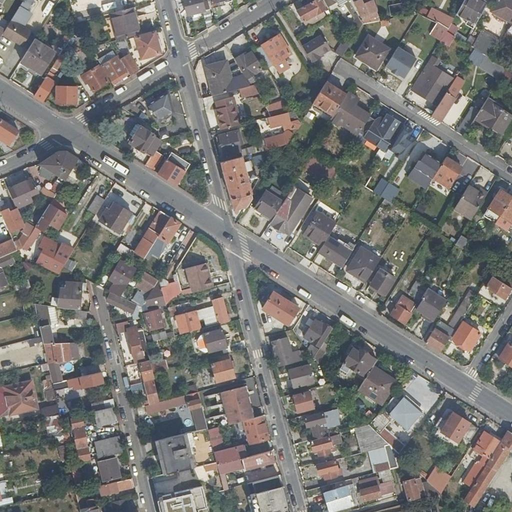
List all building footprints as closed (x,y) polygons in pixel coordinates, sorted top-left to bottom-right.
[(4,31),(3,34),(21,45),(29,32),(22,28),(30,15),(25,12),(32,0),(23,0),(21,4),(4,31)] [(35,0),(32,0),(25,12),(30,15),(38,2),(35,0)] [(180,0),(184,16),(200,12),(205,30),(211,26),(204,0),(201,0),(199,1),(198,0),(180,0)] [(317,0),(316,0),(301,9),(311,25),(315,22),(316,23),(323,18),(321,13),(323,11),(317,0)] [(351,23),(349,27),(354,35),(360,27),(359,26),(356,21),(343,0),(322,0),(326,7),(333,3),(336,7),(340,5),(351,23)] [(365,0),(353,5),(358,20),(356,21),(359,26),(375,22),(372,8),(368,0),(365,0)] [(484,6),(473,0),(462,0),(456,12),(474,23),(484,6)] [(511,0),(495,0),(489,12),(509,23),(509,22),(511,17),(511,0)] [(143,34),(136,7),(132,8),(139,35),(143,34)] [(139,35),(132,8),(112,14),(119,40),(139,35)] [(301,24),(304,29),(311,25),(301,9),(292,13),(299,24),(301,24)] [(433,24),(435,23),(437,24),(446,30),(449,24),(428,11),(424,19),(433,24)] [(119,40),(112,14),(109,14),(110,18),(105,19),(111,42),(119,40)] [(452,19),(449,24),(446,30),(453,34),(459,23),(452,19)] [(446,30),(437,24),(431,33),(440,39),(444,32),(446,30)] [(482,30),(473,48),(490,58),(500,40),(482,30)] [(29,32),(21,45),(28,49),(36,37),(29,32)] [(136,38),(129,39),(132,49),(138,47),(141,59),(161,54),(155,32),(136,37),(136,38)] [(452,37),(444,32),(440,39),(438,42),(437,44),(445,48),(449,41),(452,37)] [(67,43),(71,36),(67,33),(62,40),(67,43)] [(330,51),(321,36),(301,48),(311,65),(320,60),(319,58),(330,51)] [(276,37),(253,51),(265,70),(271,66),(277,75),(287,69),(281,60),(288,55),(276,37)] [(373,69),(385,51),(365,38),(353,57),(373,69)] [(34,39),(21,60),(41,73),(54,52),(34,39)] [(63,49),(67,43),(62,40),(58,46),(63,49)] [(341,41),(333,56),(339,59),(346,49),(341,41)] [(416,59),(398,47),(386,67),(404,79),(416,59)] [(479,63),(480,61),(491,68),(494,63),(488,60),(472,50),(468,57),(479,63)] [(64,59),(69,66),(75,62),(68,51),(62,55),(64,59)] [(34,96),(42,102),(55,83),(51,80),(64,59),(62,55),(61,53),(34,96)] [(245,80),(259,71),(248,54),(241,58),(239,56),(232,60),(245,80)] [(120,61),(129,76),(138,70),(129,55),(120,61)] [(107,63),(101,67),(110,81),(118,76),(121,80),(127,77),(124,73),(125,72),(116,58),(114,59),(113,57),(106,62),(107,63)] [(98,62),(101,67),(107,63),(106,62),(104,58),(98,62)] [(231,62),(222,65),(230,92),(235,90),(247,87),(231,62)] [(453,79),(427,63),(411,90),(437,106),(448,87),(453,79)] [(494,63),(491,68),(501,74),(504,70),(494,63)] [(207,78),(205,78),(210,97),(230,92),(222,65),(205,69),(207,78)] [(108,82),(99,67),(81,77),(85,83),(87,81),(94,92),(108,82)] [(118,76),(110,81),(113,86),(121,80),(118,76)] [(324,84),(319,91),(310,105),(330,117),(343,96),(324,84)] [(235,90),(238,98),(254,94),(250,86),(247,87),(235,90)] [(77,88),(56,87),(56,104),(76,104),(77,88)] [(444,94),(437,106),(429,117),(438,123),(456,92),(448,87),(444,94)] [(174,113),(168,92),(147,105),(159,120),(174,113)] [(345,93),(343,96),(330,117),(329,120),(336,125),(340,125),(343,124),(351,129),(350,131),(351,134),(356,137),(369,116),(354,106),(357,101),(345,93)] [(214,109),(212,110),(217,131),(237,126),(229,98),(212,102),(214,109)] [(484,101),(475,115),(474,118),(482,123),(498,133),(509,116),(499,110),(502,105),(493,100),(491,105),(484,101)] [(475,115),(468,111),(454,133),(461,137),(471,121),(474,118),(475,115)] [(280,125),(282,131),(296,127),(298,124),(291,112),(268,118),(266,118),(268,129),(280,125)] [(374,120),(362,139),(384,154),(387,150),(402,126),(386,116),(383,119),(379,118),(374,120)] [(474,118),(471,121),(479,126),(482,123),(474,118)] [(0,140),(10,146),(18,131),(0,120),(0,140)] [(146,130),(140,126),(136,133),(130,143),(136,147),(136,148),(151,157),(154,151),(161,141),(154,137),(155,135),(147,130),(146,130)] [(410,131),(402,126),(387,150),(395,155),(410,131)] [(280,136),(262,141),(264,151),(284,146),(287,141),(291,136),(284,132),(280,136)] [(222,157),(237,153),(238,158),(249,155),(260,152),(259,146),(257,146),(257,145),(237,150),(232,133),(216,137),(222,157)] [(154,151),(151,157),(145,166),(153,171),(162,156),(154,151)] [(58,152),(32,168),(49,179),(53,172),(65,179),(68,174),(78,159),(67,152),(58,152)] [(158,174),(177,186),(190,165),(172,153),(158,174)] [(237,213),(236,210),(245,208),(250,200),(249,193),(239,161),(242,160),(243,162),(250,161),(249,155),(238,158),(219,162),(233,214),(237,213)] [(417,162),(413,169),(430,180),(431,179),(440,165),(424,155),(419,162),(417,162)] [(312,156),(303,171),(327,186),(336,172),(336,171),(335,171),(312,156)] [(86,164),(78,159),(68,174),(76,179),(86,164)] [(444,159),(440,165),(431,179),(446,189),(459,169),(444,159)] [(424,189),(430,180),(413,169),(407,178),(424,189)] [(8,189),(17,209),(19,215),(30,210),(27,203),(32,200),(30,195),(37,192),(38,190),(32,179),(8,189)] [(388,184),(380,179),(371,193),(378,198),(388,184)] [(38,190),(37,192),(52,201),(55,196),(40,186),(38,190)] [(478,192),(468,186),(453,209),(470,220),(487,194),(480,189),(478,192)] [(511,220),(511,200),(497,191),(486,209),(510,224),(511,220)] [(263,193),(253,209),(262,215),(271,220),(281,204),(263,193)] [(88,209),(96,214),(105,200),(97,196),(88,209)] [(284,200),(281,204),(271,220),(268,224),(286,235),(302,211),(284,200)] [(100,221),(119,233),(132,213),(115,202),(108,213),(106,211),(100,221)] [(34,230),(39,232),(41,229),(43,231),(49,222),(58,228),(66,215),(50,204),(34,230)] [(17,229),(21,232),(23,228),(23,227),(24,226),(19,215),(17,209),(10,212),(9,209),(1,212),(10,233),(17,229)] [(142,256),(144,258),(158,237),(170,217),(161,211),(135,252),(142,256)] [(119,233),(125,237),(138,217),(132,213),(119,233)] [(262,215),(260,218),(268,224),(271,220),(262,215)] [(317,215),(304,237),(321,246),(326,238),(335,224),(317,215)] [(170,217),(158,237),(168,243),(180,223),(170,217)] [(21,232),(29,236),(33,231),(24,226),(23,227),(23,228),(21,232)] [(59,273),(62,268),(67,260),(54,253),(57,247),(51,244),(52,241),(44,237),(42,242),(35,238),(39,232),(34,230),(33,231),(29,236),(22,248),(36,255),(39,250),(31,245),(33,242),(46,249),(41,257),(42,258),(40,263),(59,273)] [(19,241),(22,248),(29,236),(21,232),(20,234),(22,236),(19,241)] [(0,257),(17,250),(14,243),(12,237),(6,239),(7,242),(0,244),(0,257)] [(466,241),(460,237),(454,245),(454,246),(460,250),(466,241)] [(326,238),(321,246),(317,254),(332,263),(334,261),(342,265),(353,247),(347,244),(347,245),(344,244),(342,247),(326,238)] [(135,252),(123,245),(119,252),(138,264),(142,256),(135,252)] [(14,261),(20,259),(18,251),(11,254),(14,261)] [(359,251),(345,275),(362,287),(377,263),(359,251)] [(0,267),(14,261),(11,254),(0,259),(0,267)] [(115,282),(110,291),(111,292),(121,297),(136,270),(120,261),(110,279),(115,282)] [(186,269),(191,289),(193,293),(212,288),(209,279),(205,264),(186,269)] [(378,269),(368,284),(384,294),(393,279),(378,269)] [(489,273),(495,276),(511,287),(511,286),(511,281),(492,269),(489,273)] [(145,273),(138,286),(150,294),(155,285),(158,281),(145,273)] [(486,278),(479,273),(445,328),(452,333),(458,323),(475,297),(486,278)] [(498,299),(499,297),(508,303),(511,296),(511,289),(511,287),(495,276),(493,279),(490,277),(484,288),(493,293),(492,296),(498,299)] [(30,286),(29,281),(16,285),(17,290),(30,286)] [(87,283),(67,282),(65,299),(70,300),(69,308),(79,309),(81,290),(86,291),(87,283)] [(398,301),(388,316),(404,326),(422,296),(426,290),(429,286),(425,283),(424,286),(423,285),(409,307),(398,301)] [(368,284),(366,288),(382,297),(384,294),(368,284)] [(150,294),(146,300),(148,310),(153,308),(164,305),(161,293),(160,291),(157,292),(155,285),(150,294)] [(191,289),(172,294),(173,298),(193,293),(191,289)] [(424,298),(416,311),(423,316),(428,319),(426,322),(432,326),(446,303),(426,290),(422,296),(424,298)] [(168,291),(161,293),(164,305),(165,306),(171,300),(168,291)] [(121,297),(111,292),(108,301),(132,313),(134,320),(140,319),(138,313),(136,305),(121,297)] [(296,309),(271,292),(261,310),(285,326),(296,309)] [(213,307),(203,310),(208,327),(230,322),(228,313),(226,314),(222,297),(212,300),(213,307)] [(44,344),(64,343),(64,339),(51,340),(49,325),(48,325),(47,325),(44,314),(48,314),(47,306),(43,306),(35,304),(37,312),(42,338),(44,344)] [(176,317),(173,307),(167,309),(175,336),(200,330),(197,320),(202,319),(205,328),(208,327),(203,310),(176,317)] [(153,308),(148,310),(149,312),(144,313),(148,328),(162,324),(158,310),(154,311),(153,308)] [(86,320),(87,312),(71,310),(70,318),(86,320)] [(128,330),(136,364),(137,363),(140,363),(150,361),(146,343),(142,330),(137,331),(136,328),(130,329),(129,321),(122,323),(115,324),(117,332),(128,330)] [(313,321),(302,338),(317,348),(330,329),(321,324),(320,325),(313,321)] [(445,328),(436,323),(423,344),(431,349),(439,354),(446,343),(452,333),(445,328)] [(458,323),(452,333),(446,343),(449,345),(451,342),(460,347),(467,351),(477,336),(458,323)] [(203,334),(204,335),(207,351),(208,352),(227,348),(222,330),(203,334)] [(152,342),(166,339),(164,332),(150,336),(152,342)] [(207,351),(204,335),(201,336),(198,342),(199,349),(205,352),(207,351)] [(285,339),(269,343),(275,368),(298,362),(296,352),(289,353),(285,339)] [(78,356),(76,342),(64,343),(44,344),(48,363),(51,379),(52,383),(60,382),(57,369),(54,370),(52,363),(70,360),(70,357),(78,356)] [(451,342),(449,345),(458,350),(460,347),(451,342)] [(511,346),(507,344),(505,348),(500,344),(493,356),(511,367),(511,346)] [(353,347),(342,364),(364,378),(371,368),(376,361),(353,347)] [(322,353),(317,349),(311,358),(312,358),(315,363),(322,353)] [(229,355),(206,361),(208,366),(211,365),(216,383),(235,377),(229,355)] [(151,363),(153,373),(168,369),(166,359),(151,363)] [(129,379),(131,386),(144,382),(144,381),(153,378),(154,378),(153,373),(151,363),(150,361),(140,363),(140,366),(143,376),(129,379)] [(105,363),(95,366),(96,373),(106,370),(105,363)] [(96,373),(95,366),(80,369),(82,376),(96,373)] [(308,384),(304,368),(286,372),(290,388),(308,384)] [(371,368),(364,378),(358,388),(379,402),(393,383),(371,368)] [(103,383),(101,372),(80,377),(81,383),(82,388),(103,383)] [(81,383),(80,377),(70,379),(71,385),(81,383)] [(146,388),(149,401),(149,404),(159,401),(153,378),(144,381),(144,382),(131,386),(132,391),(146,388)] [(52,383),(51,379),(43,381),(45,391),(47,391),(53,390),(53,389),(52,383)] [(70,379),(60,382),(52,383),(53,389),(71,385),(70,379)] [(4,387),(7,400),(23,397),(34,394),(31,381),(4,387)] [(183,396),(193,394),(198,392),(195,383),(180,386),(183,396)] [(55,398),(53,390),(47,391),(48,400),(55,398)] [(291,397),(295,413),(311,409),(307,393),(291,397)] [(402,399),(395,393),(368,426),(377,435),(388,423),(391,426),(394,422),(405,431),(420,414),(402,399)] [(23,397),(7,400),(10,414),(37,409),(34,394),(23,397)] [(159,402),(160,408),(169,406),(169,403),(193,397),(193,394),(183,396),(160,402),(159,402)] [(406,395),(402,399),(420,414),(423,410),(406,395)] [(112,407),(115,407),(113,398),(104,400),(106,409),(112,407)] [(192,410),(197,431),(207,428),(200,399),(195,400),(187,402),(189,410),(192,410)] [(106,409),(104,400),(91,403),(93,412),(96,411),(106,409)] [(150,405),(146,406),(148,413),(161,409),(160,408),(159,402),(150,405)] [(115,419),(112,407),(106,409),(96,411),(99,422),(115,419)] [(450,413),(448,412),(439,428),(441,430),(440,431),(457,442),(463,433),(470,437),(476,428),(451,412),(450,413)] [(305,429),(308,428),(312,440),(327,436),(324,429),(321,430),(319,424),(323,423),(320,415),(302,419),(305,429)] [(268,439),(262,416),(244,421),(245,428),(239,430),(240,436),(247,434),(250,444),(268,439)] [(80,462),(91,460),(82,417),(71,419),(72,426),(70,427),(72,436),(74,436),(80,462)] [(228,450),(222,426),(214,428),(220,452),(228,450)] [(368,426),(353,429),(359,453),(366,451),(382,447),(387,445),(377,435),(368,426)] [(217,465),(247,458),(244,446),(228,450),(220,452),(214,428),(208,430),(216,462),(217,465)] [(489,460),(484,467),(471,489),(462,502),(472,508),(508,451),(510,452),(511,449),(511,435),(506,432),(499,443),(489,460)] [(483,433),(473,449),(489,460),(499,443),(483,433)] [(184,434),(159,440),(167,474),(177,472),(192,468),(184,434)] [(98,459),(123,453),(119,437),(94,443),(98,459)] [(315,453),(316,457),(330,454),(326,439),(308,443),(311,454),(315,453)] [(159,440),(155,441),(163,475),(167,474),(159,440)] [(387,445),(382,447),(388,469),(396,467),(393,458),(399,457),(398,456),(387,445)] [(382,447),(366,451),(372,474),(388,470),(388,469),(382,447)] [(218,468),(219,472),(231,469),(234,469),(249,465),(250,469),(274,463),(272,451),(247,458),(217,465),(218,468)] [(120,478),(115,457),(99,461),(104,481),(120,478)] [(484,467),(475,461),(462,483),(471,489),(484,467)] [(205,471),(218,468),(217,465),(216,462),(204,465),(205,471)] [(334,471),(331,462),(313,467),(316,477),(320,476),(321,480),(338,476),(336,470),(334,471)] [(82,489),(76,463),(70,465),(71,466),(76,490),(82,489)] [(461,465),(459,464),(453,474),(457,476),(462,469),(459,468),(461,465)] [(167,474),(157,476),(159,484),(161,484),(164,498),(183,494),(177,472),(167,474)] [(279,476),(247,485),(254,511),(290,511),(284,486),(282,487),(279,476)] [(133,487),(131,478),(100,485),(102,493),(102,494),(133,487)] [(421,497),(417,479),(403,483),(407,501),(417,499),(416,498),(421,497)] [(433,480),(429,486),(431,488),(439,496),(443,489),(433,480)] [(357,490),(360,501),(378,496),(376,486),(370,488),(368,481),(356,484),(358,490),(357,490)] [(343,487),(321,494),(327,511),(330,511),(350,506),(343,487)] [(431,488),(425,489),(427,499),(438,496),(439,496),(431,488)] [(84,489),(82,489),(76,490),(80,509),(97,505),(95,498),(86,500),(84,489)] [(327,511),(321,494),(318,495),(323,511),(327,511)] [(129,505),(127,498),(115,501),(117,508),(129,505)] [(190,511),(188,501),(168,506),(169,511),(190,511)]
